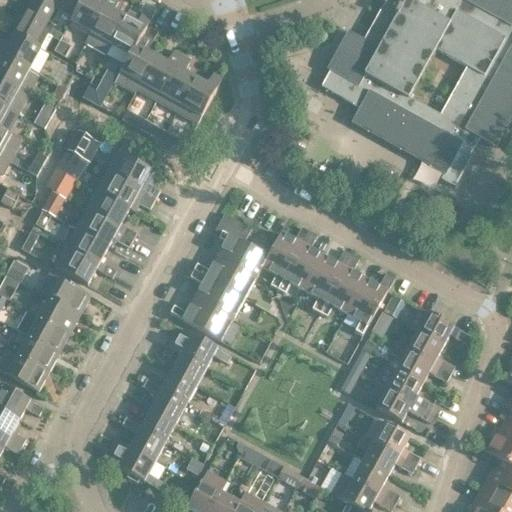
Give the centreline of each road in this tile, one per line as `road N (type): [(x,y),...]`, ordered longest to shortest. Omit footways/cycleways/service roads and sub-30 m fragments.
road 1 (residential): [(438,511),(491,347),(491,319),(220,173)]
road 2 (residential): [(74,462),(67,442),(220,173)]
road 3 (residential): [(220,173),(251,103),(233,29)]
